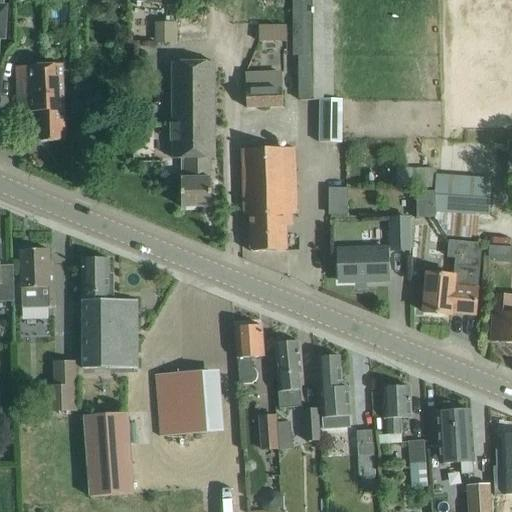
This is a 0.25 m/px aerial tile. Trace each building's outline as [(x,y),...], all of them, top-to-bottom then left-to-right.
[(339,142),(341,101),(333,101),(332,0),(295,0),(295,56),(300,56),(302,102),(321,103),(320,140),(339,142)] [(158,40),(181,40),(180,21),(158,22),(158,40)] [(288,25),(260,26),(260,42),(288,41),(288,25)] [(173,124),(171,124),(171,142),(173,142),(173,159),(193,159),(194,179),(181,179),(182,208),(212,207),(211,179),(209,179),(208,159),(214,158),(214,63),(172,63),(173,124)] [(16,67),(17,93),(18,113),(36,112),(37,142),(65,141),(62,65),(16,67)] [(247,108),(283,107),(283,89),(281,89),(280,73),(246,74),(247,108)] [(242,150),(243,195),(244,215),(250,215),(251,252),(286,251),(285,214),(297,214),(296,194),(295,148),(242,150)] [(492,180),(466,178),(441,176),(438,211),(452,212),(450,242),(477,244),(479,214),(489,215),(492,180)] [(333,188),(334,214),(352,214),(351,187),(333,188)] [(435,219),(435,195),(418,194),(417,218),(435,219)] [(394,252),(411,251),(409,220),(392,221),(394,252)] [(477,244),(450,242),(449,258),(459,259),(457,277),(428,275),(425,293),(423,313),(452,315),(452,313),(475,315),(481,244),(477,244)] [(48,250),(20,250),(21,270),(22,308),(55,308),(53,268),(53,266),(49,266),(48,250)] [(339,252),(339,262),(340,282),(388,281),(387,250),(339,252)] [(0,298),(13,299),(13,287),(13,267),(0,266),(0,258),(1,258),(1,254),(0,253),(0,298)] [(138,369),(137,321),(137,301),(113,301),(113,275),(109,275),(109,259),(82,259),(83,369),(138,369)] [(511,343),(511,295),(494,294),(491,342),(511,343)] [(253,370),(252,370),(251,358),(264,358),(262,326),(236,328),(239,385),(253,384),(254,383),(256,383),(257,382),(258,381),(258,379),(259,378),(259,376),(258,375),(258,374),(257,373),(256,372),(255,371),(253,370)] [(236,369),(235,333),(227,333),(228,369),(236,369)] [(302,373),(301,362),(299,342),(274,344),(280,408),(302,406),(300,389),(293,390),(292,374),(302,373)] [(340,356),(319,358),(320,378),(323,418),(324,430),(350,428),(349,417),(351,417),(349,388),(342,388),(341,376),(340,356)] [(48,414),(76,413),(76,364),(56,364),(56,388),(48,388),(48,414)] [(208,433),(205,392),(203,372),(156,375),(161,437),(208,433)] [(403,444),(403,435),(402,420),(411,419),(410,387),(384,388),(385,436),(389,436),(390,445),(403,444)] [(320,441),(318,411),(306,412),(308,442),(320,441)] [(438,413),(441,465),(461,463),(462,475),(474,474),(473,462),(474,462),(471,411),(438,413)] [(90,498),(134,494),(128,413),(84,416),(90,498)] [(262,417),(264,451),(280,450),(278,416),(262,417)] [(374,431),(358,432),(359,456),(360,477),(361,477),(375,477),(376,477),(375,455),(374,431)] [(511,511),(511,435),(503,436),(503,451),(496,451),(497,469),(504,468),(505,511),(511,511)] [(429,488),(426,443),(411,444),(414,489),(429,488)] [(492,511),(490,485),(467,487),(469,511),(492,511)] [(270,494),(262,502),(262,509),(265,511),(275,511),(282,505),(282,498),(277,494),(270,494)]
